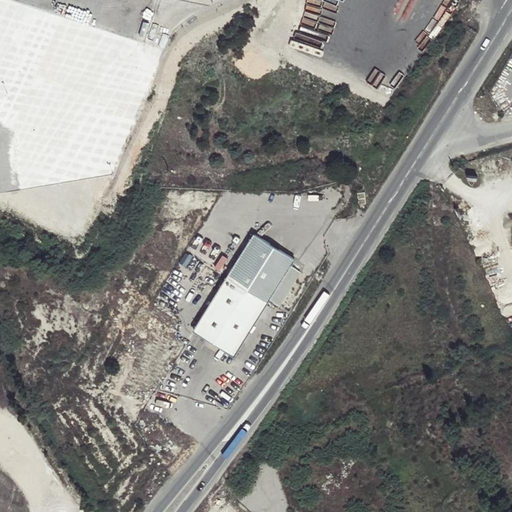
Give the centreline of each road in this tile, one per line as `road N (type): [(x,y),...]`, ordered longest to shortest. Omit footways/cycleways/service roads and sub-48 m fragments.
road 1 (primary): [(363,244),(160,511)]
road 2 (primary): [(183,511),(298,354),(363,244)]
road 3 (primary): [(434,132),(511,10)]
road 4 (primary): [(363,244),(434,132)]
